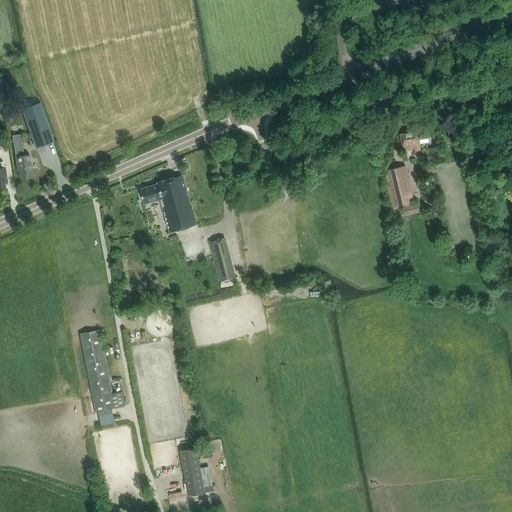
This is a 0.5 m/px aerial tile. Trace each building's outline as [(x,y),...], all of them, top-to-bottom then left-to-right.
[(39,102),(22,108),(36,146),(53,140),(39,102)] [(421,152),(419,144),(430,142),(432,139),(431,136),(428,133),(418,135),(418,132),(400,134),(402,147),(403,147),(403,150),(414,148),(415,153),(421,152)] [(29,154),(23,155),(20,134),(12,135),(17,169),(19,169),(20,178),(32,176),(29,154)] [(383,170),(392,206),(402,204),(405,216),(420,212),(417,202),(410,204),(410,202),(414,201),(405,165),(383,170)] [(145,203),(160,199),(169,231),(196,223),(183,176),(158,182),(158,183),(141,189),(145,203)] [(211,251),(228,247),(225,237),(208,242),(211,251)] [(95,412),(112,409),(116,408),(100,329),(79,333),(95,412)] [(201,447),(204,457),(213,454),(211,445),(201,447)] [(188,495),(205,492),(196,447),(180,450),(188,495)]
